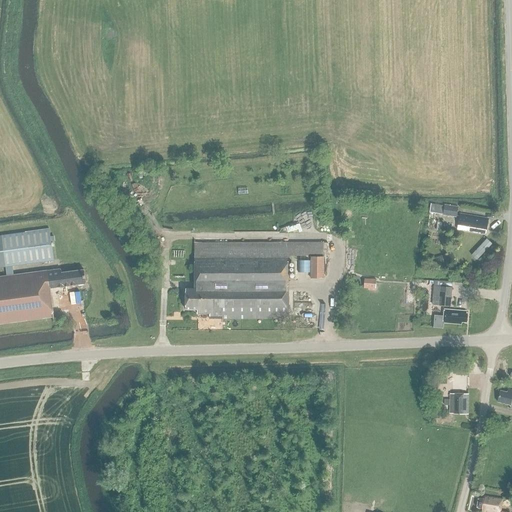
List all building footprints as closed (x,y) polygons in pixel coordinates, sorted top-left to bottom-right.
[(117,181),(125,197),(131,194),(124,178),(117,181)] [(442,215),(444,206),(442,206),(430,204),(429,213),(441,215),(442,215)] [(444,206),(442,215),(457,217),(458,207),(444,205),(444,206)] [(457,230),(486,235),(488,219),(460,214),(457,230)] [(0,267),(54,260),(50,228),(0,234),(0,267)] [(323,254),(323,242),(195,242),(195,289),(185,289),(185,309),(198,309),(198,313),(210,313),(210,318),(288,318),(287,256),(323,254)] [(444,262),(442,256),(434,259),(435,265),(444,262)] [(310,257),(310,279),(324,279),(324,257),(310,257)] [(62,273),(61,270),(0,277),(0,323),(54,317),(50,289),(86,284),(84,270),(62,273)] [(376,280),(364,279),(364,289),(375,290),(376,280)] [(441,287),(439,306),(450,307),(452,288),(441,287)] [(467,323),(468,314),(466,314),(466,311),(444,309),(444,317),(434,317),(434,329),(443,329),(443,324),(461,325),(462,322),(467,323)] [(468,367),(456,367),(456,376),(468,376),(468,367)] [(511,389),(508,389),(507,392),(500,391),(497,403),(510,406),(509,409),(511,409),(511,389)] [(454,415),(465,415),(465,411),(469,411),(468,394),(450,394),(450,406),(451,414),(454,415)] [(503,498),(484,496),(484,500),(479,499),(478,507),(482,507),(481,511),(509,511),(510,511),(501,511),(503,498)]
